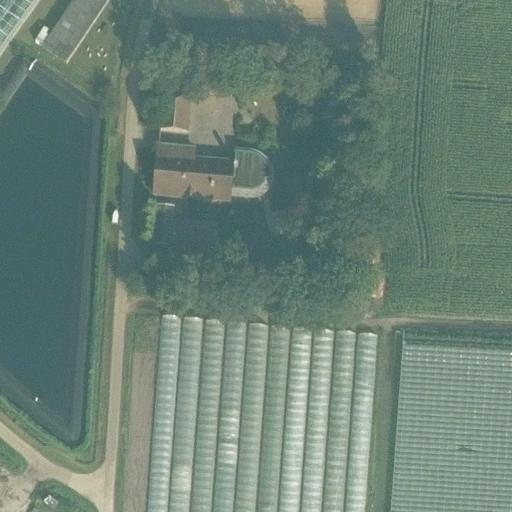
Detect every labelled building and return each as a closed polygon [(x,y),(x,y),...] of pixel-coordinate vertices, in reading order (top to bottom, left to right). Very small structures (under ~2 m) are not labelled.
[(0,0),(0,66),(46,0),(0,0)] [(114,0),(76,0),(42,52),(69,69),(114,0)] [(152,194),(255,198),(264,193),(272,183),(275,170),(269,158),(260,151),(249,148),(233,146),(234,158),(193,157),(194,142),(155,140),(152,194)] [(315,510),(322,332),(152,324),(143,511),(333,511),(333,510),(315,510)] [(511,511),(511,344),(390,340),(383,511),(511,511)] [(348,365),(347,399),(362,400),(363,365),(348,365)]
